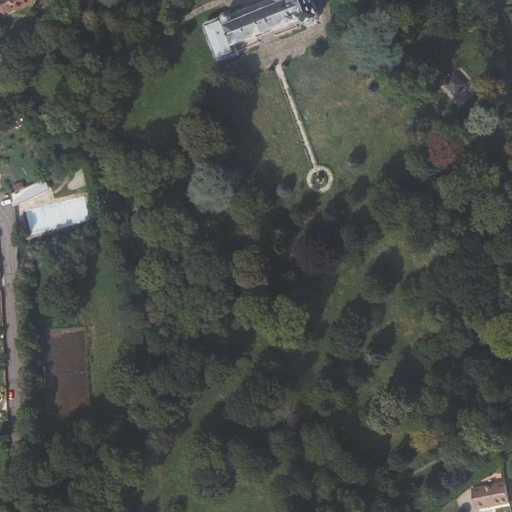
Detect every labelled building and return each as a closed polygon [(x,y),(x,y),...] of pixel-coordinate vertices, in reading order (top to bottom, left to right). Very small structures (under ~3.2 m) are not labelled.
[(38,0),(0,0),(0,9),(4,16),(16,9),(17,12),(38,0)] [(321,16),(314,0),(270,0),(234,15),(228,14),(225,14),(224,19),(207,26),(219,57),(223,60),(234,56),(233,53),(236,52),(234,46),(301,19),(303,24),(307,25),(311,27),(317,25),(321,16)] [(14,207),(49,190),(44,180),(25,189),(16,194),(13,195),(13,198),(14,207)] [(25,189),(24,185),(14,189),(16,194),(25,189)] [(510,504),(506,483),(473,489),(477,510),(510,504)]
